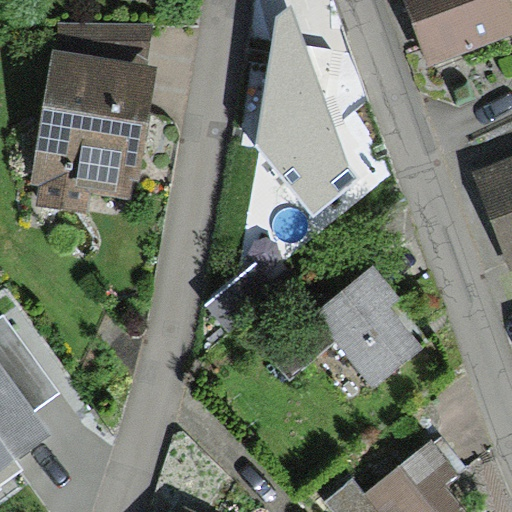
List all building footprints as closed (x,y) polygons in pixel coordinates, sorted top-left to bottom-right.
[(511,37),(498,0),(407,0),(432,70),(511,42),(511,37)] [(153,87),(55,75),(39,196),(138,208),(153,87)] [(312,116),(253,169),(313,236),(359,194),(325,155),(337,144),(312,116)] [(511,172),(480,183),(504,259),(511,256),(511,172)] [(247,282),(212,313),(228,331),(263,301),(247,282)] [(308,335),(362,408),(417,368),(387,328),(397,320),(373,287),(308,335)] [(0,375),(0,480),(51,441),(0,375)] [(434,446),(361,507),(365,511),(451,511),(438,497),(461,479),(434,446)]
